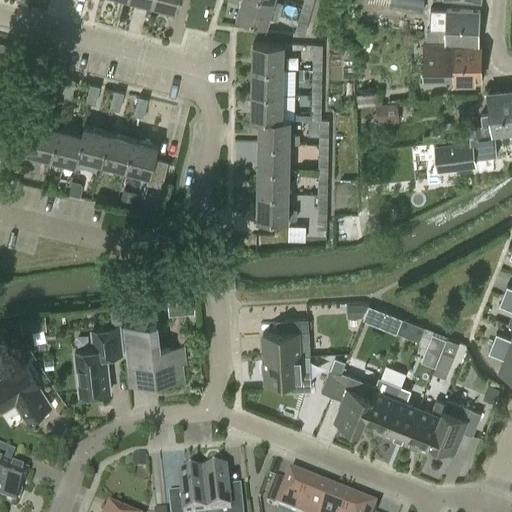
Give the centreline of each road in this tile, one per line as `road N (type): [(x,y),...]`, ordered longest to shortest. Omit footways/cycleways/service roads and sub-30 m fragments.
road 1 (residential): [(199,203),(214,128),(203,80),(177,62),(0,15)]
road 2 (residential): [(422,496),(202,406)]
road 3 (residential): [(0,216),(107,240),(146,240),(199,203)]
road 4 (residential): [(202,406),(220,372),(213,257),(199,203)]
road 5 (residential): [(58,511),(79,459),(111,431),(202,406)]
road 6 (residential): [(422,496),(490,503),(511,440)]
